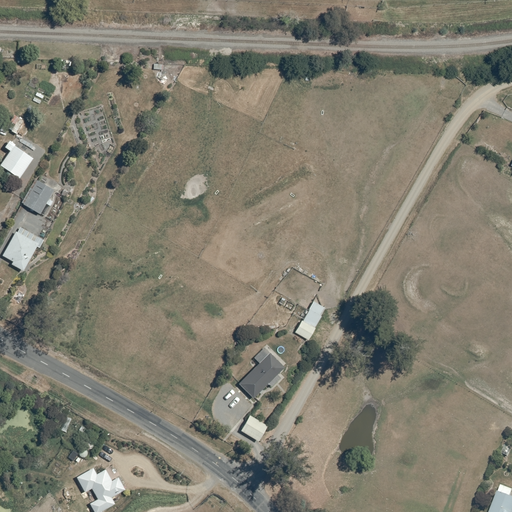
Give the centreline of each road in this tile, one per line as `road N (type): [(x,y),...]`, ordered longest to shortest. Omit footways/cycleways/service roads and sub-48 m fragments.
road 1 (residential): [(242,486),(271,451),(458,120),(481,92),(511,80)]
road 2 (unclassified): [(0,340),(150,422),(242,486)]
